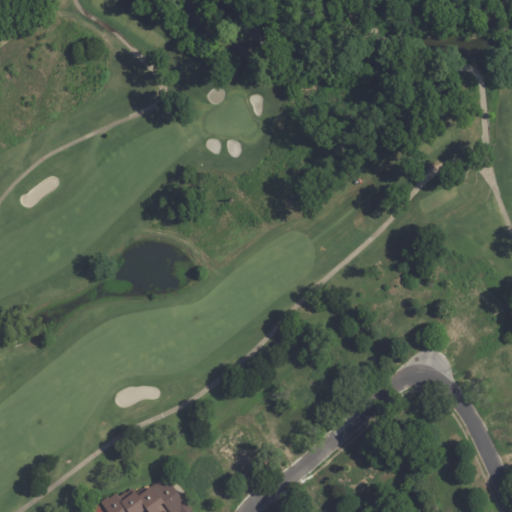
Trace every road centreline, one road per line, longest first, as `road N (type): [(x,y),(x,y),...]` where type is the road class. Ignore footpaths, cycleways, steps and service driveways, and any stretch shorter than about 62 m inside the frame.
road 1 (residential): [(424,375),(395,384),(248,511)]
road 2 (residential): [(511,511),(458,400),(424,375)]
